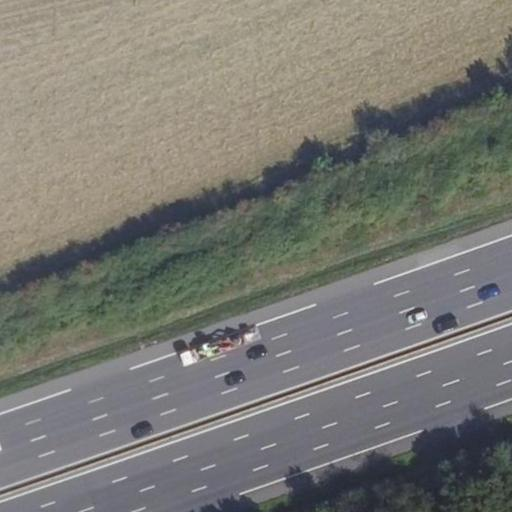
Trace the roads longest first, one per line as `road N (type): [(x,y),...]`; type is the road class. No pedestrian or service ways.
road 1 (motorway): [(511,271),(0,450)]
road 2 (motorway): [(86,511),(511,363)]
